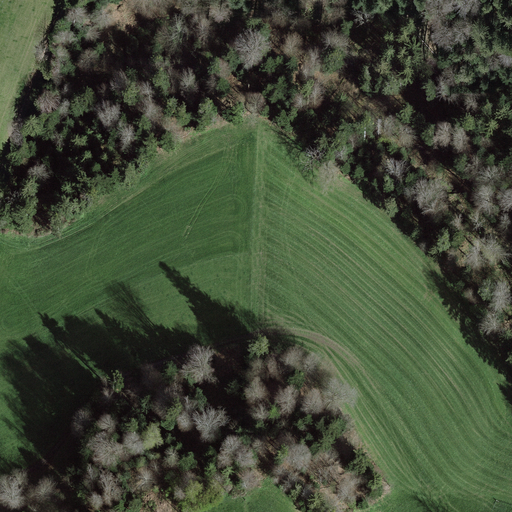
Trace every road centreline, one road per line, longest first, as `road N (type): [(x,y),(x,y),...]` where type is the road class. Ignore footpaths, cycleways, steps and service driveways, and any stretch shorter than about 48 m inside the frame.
road 1 (track): [(0,485),(43,461),(103,386),(238,340)]
road 2 (track): [(67,0),(0,176)]
